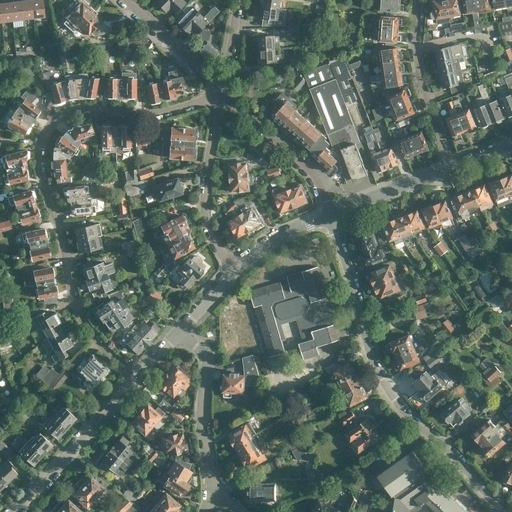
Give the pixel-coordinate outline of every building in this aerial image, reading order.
[(28,0),(21,1),(23,19),(34,17),(31,0),(28,0)] [(31,0),(34,17),(45,16),(42,0),(31,0)] [(158,0),(156,2),(165,11),(170,7),(176,13),(185,4),(181,0),(158,0)] [(400,5),(400,0),(381,0),(381,11),(400,12),(400,10),(403,10),(404,5),(400,5)] [(449,17),(445,0),(433,0),(436,11),(433,11),(432,13),(432,18),(434,19),(437,19),(449,17)] [(445,0),(449,17),(461,15),(458,0),(445,0)] [(478,12),(475,0),(463,0),(466,14),(478,12)] [(475,0),(478,12),(493,9),(491,0),(475,0)] [(491,0),(493,9),(507,6),(506,0),(491,0)] [(12,20),(23,19),(21,1),(10,2),(12,20)] [(0,3),(0,10),(2,21),(12,20),(10,2),(0,3)] [(77,27),(92,12),(83,3),(80,6),(76,2),(68,10),(72,14),(69,17),(75,23),(74,24),(77,27)] [(283,21),(285,8),(280,8),(270,7),(264,6),(262,18),(283,21)] [(178,23),(187,32),(191,27),(198,34),(207,25),(200,18),(202,16),(193,7),(178,23)] [(207,15),(212,19),(217,15),(212,10),(207,15)] [(92,12),(77,27),(81,31),(83,30),(88,35),(91,33),(94,36),(110,32),(112,31),(101,21),(102,21),(92,12)] [(478,12),(473,13),(475,27),(481,26),(478,12)] [(380,29),(399,30),(399,24),(402,25),(402,19),(399,19),(399,17),(381,16),(380,29)] [(505,35),(511,34),(511,20),(510,21),(504,22),(500,23),(505,35)] [(451,32),(450,25),(450,22),(443,23),(445,33),(451,32)] [(450,25),(451,32),(466,30),(465,23),(450,25)] [(499,23),(475,28),(477,34),(500,30),(499,23)] [(196,52),(209,65),(212,67),(216,64),(213,61),(220,54),(207,42),(210,39),(211,28),(208,25),(197,37),(204,44),(196,52)] [(399,30),(380,29),(380,30),(373,30),(373,25),(366,25),(366,34),(380,35),(379,41),(398,42),(398,41),(401,41),(401,35),(398,35),(399,30)] [(305,45),(319,47),(321,33),(307,31),(305,45)] [(259,37),(260,50),(275,49),(276,49),(276,43),(280,42),(280,37),(275,36),(259,37)] [(140,38),(128,40),(129,46),(141,44),(140,43),(140,38)] [(439,62),(464,57),(464,56),(461,44),(436,49),(439,62)] [(263,50),(260,50),(260,63),(284,61),(284,55),(281,55),(280,48),(276,49),(275,49),(263,50)] [(381,63),(400,60),(399,59),(403,58),(402,53),(399,53),(398,48),(379,50),(381,63)] [(510,64),(511,63),(511,54),(510,48),(502,52),(506,62),(509,61),(510,64)] [(99,51),(101,62),(101,65),(111,63),(109,50),(99,51)] [(301,57),(289,59),(290,66),(303,64),(301,57)] [(330,63),(355,127),(366,123),(349,79),(353,78),(345,57),(330,63)] [(464,57),(439,62),(442,75),(462,70),(460,62),(464,61),(464,57)] [(383,75),(401,72),(401,71),(404,70),(403,65),(400,65),(400,60),(381,63),(383,75)] [(35,63),(19,68),(22,79),(38,74),(35,63)] [(355,127),(330,63),(305,72),(310,85),(312,92),(334,149),(335,152),(335,151),(341,149),(353,181),(369,175),(356,143),(361,141),(355,127)] [(482,85),(483,85),(497,79),(503,76),(511,72),(511,69),(510,65),(480,77),(482,85)] [(66,84),(66,80),(54,84),(50,71),(44,73),(43,69),(41,70),(47,89),(52,88),(53,91),(48,93),(51,104),(56,102),(58,103),(64,101),(65,100),(64,98),(68,98),(68,99),(68,94),(66,84)] [(462,70),(442,75),(445,88),(459,84),(459,83),(465,82),(462,71),(462,70)] [(169,81),(161,83),(164,98),(173,97),(172,93),(182,92),(180,83),(182,82),(181,77),(178,78),(177,71),(170,72),(171,79),(169,79),(169,81)] [(401,72),(383,75),(385,87),(403,85),(403,83),(406,82),(405,77),(402,77),(401,72)] [(511,72),(503,76),(505,80),(506,80),(507,85),(509,90),(511,96),(511,72)] [(68,94),(68,99),(70,100),(77,99),(78,98),(78,97),(81,96),(81,95),(81,93),(82,79),(81,74),(65,76),(66,80),(66,84),(68,94)] [(81,95),(81,96),(84,96),(85,97),(86,98),(93,98),(94,96),(98,79),(88,78),(87,74),(81,74),(82,79),(81,93),(81,95)] [(134,98),(136,97),(135,79),(135,74),(121,74),(121,79),(122,97),(125,97),(127,98),(134,98)] [(306,81),(301,76),(292,86),(298,91),(306,81)] [(502,87),(507,85),(506,80),(505,80),(503,76),(497,79),(499,84),(500,84),(502,87)] [(465,82),(468,88),(479,83),(477,77),(465,82)] [(122,97),(121,79),(107,79),(108,97),(110,99),(116,98),(118,97),(122,97)] [(164,100),(164,98),(161,83),(147,85),(150,104),(152,105),(158,104),(159,102),(159,101),(164,100)] [(307,97),(312,92),(310,85),(303,93),(307,97)] [(482,85),(478,87),(482,96),(492,122),(496,121),(497,122),(502,121),(502,118),(504,118),(497,101),(491,103),(486,88),(485,89),(483,85),(482,85)] [(20,96),(25,100),(16,111),(31,121),(33,118),(36,117),(40,112),(40,110),(30,102),(35,96),(26,89),(20,96)] [(392,109),(410,101),(408,96),(411,95),(409,90),(406,91),(405,89),(387,97),(390,103),(383,106),(379,108),(382,114),(385,112),(392,110),(392,109)] [(511,96),(509,90),(504,92),(506,97),(501,100),(507,116),(510,117),(511,116),(511,96)] [(283,125),(296,110),(299,107),(283,93),(277,99),(283,105),(273,117),(283,125)] [(482,96),(476,99),(480,108),(474,110),(481,127),(482,127),(484,128),(487,126),(488,124),(492,122),(482,96)] [(452,97),(447,99),(451,110),(450,110),(452,116),(447,118),(454,136),(456,141),(463,139),(461,133),(465,132),(453,101),(452,97)] [(453,101),(465,132),(470,130),(471,133),(476,131),(475,128),(476,127),(469,109),(464,112),(459,99),(453,101)] [(392,109),(392,110),(397,120),(415,113),(414,112),(417,110),(415,105),(412,106),(410,101),(392,109)] [(377,122),(384,119),(382,114),(379,108),(372,111),(377,122)] [(292,133),(305,118),(296,110),(283,125),(292,133)] [(31,121),(16,111),(8,125),(25,134),(26,133),(29,126),(29,124),(31,121)] [(407,127),(419,122),(416,115),(404,120),(406,125),(407,127)] [(301,141),(314,126),(305,118),(292,133),(301,141)] [(76,146),(77,147),(80,144),(78,138),(92,133),(90,124),(81,127),(80,126),(79,125),(72,127),(71,129),(68,130),(62,137),(76,146)] [(116,153),(115,126),(103,125),(102,127),(102,150),(109,150),(109,153),(116,153)] [(128,126),(115,126),(116,153),(122,153),(122,150),(130,150),(130,128),(128,126)] [(310,149),(323,134),(314,126),(301,141),(310,149)] [(163,135),(162,142),(195,144),(195,141),(197,139),(198,131),(196,129),(172,128),(171,135),(163,135)] [(379,128),(373,130),(378,141),(388,167),(399,163),(392,147),(387,149),(379,128)] [(373,130),(369,131),(370,135),(372,140),(370,140),(368,143),(372,154),(371,155),(378,171),(388,167),(378,141),(373,130)] [(422,132),(411,136),(417,154),(423,152),(424,155),(429,153),(428,149),(429,149),(422,132)] [(326,148),(328,149),(332,145),(327,141),(328,139),(325,136),(323,134),(310,149),(314,152),(311,155),(316,159),(326,148)] [(411,136),(399,141),(406,158),(407,158),(408,161),(414,159),(412,156),(417,154),(411,136)] [(76,146),(62,137),(61,137),(59,137),(55,142),(56,144),(57,145),(54,149),(66,157),(68,158),(72,153),(75,155),(79,150),(76,147),(77,147),(76,146)] [(146,148),(146,140),(135,140),(135,148),(146,148)] [(194,159),(196,157),(197,150),(195,148),(195,144),(162,142),(162,149),(162,157),(194,159)] [(331,152),(328,149),(326,148),(316,159),(332,173),(335,173),(338,169),(338,167),(334,164),(338,160),(334,158),(336,155),(335,152),(334,149),(331,152)] [(56,179),(66,178),(64,159),(66,157),(54,149),(54,157),(54,160),(52,162),(53,169),(54,170),(55,169),(56,179)] [(9,169),(24,165),(26,164),(25,160),(26,160),(27,158),(27,151),(26,150),(6,155),(6,156),(3,157),(2,158),(3,163),(5,164),(8,163),(9,169)] [(274,162),(265,154),(260,161),(269,168),(274,162)] [(230,178),(248,176),(247,162),(229,164),(230,178)] [(24,165),(9,169),(6,170),(7,176),(4,177),(5,184),(9,183),(27,179),(28,177),(27,169),(25,169),(24,165)] [(149,166),(136,170),(139,179),(152,175),(149,166)] [(98,174),(91,168),(91,167),(89,167),(86,170),(86,172),(87,172),(88,172),(97,180),(99,181),(98,174)] [(123,185),(136,181),(135,168),(120,172),(123,185)] [(86,180),(97,180),(88,172),(87,172),(81,179),(81,181),(86,181),(86,180)] [(511,174),(507,177),(506,176),(503,177),(502,179),(501,179),(508,196),(511,194),(511,174)] [(248,176),(230,178),(231,191),(249,190),(248,176)] [(123,187),(126,194),(126,197),(139,193),(137,189),(144,187),(144,186),(154,183),(153,177),(142,180),(142,179),(136,181),(123,185),(123,186),(123,187)] [(160,200),(182,193),(177,178),(148,187),(151,194),(153,193),(155,200),(159,199),(160,200)] [(500,180),(499,179),(496,180),(495,182),(490,184),(496,199),(499,207),(510,203),(508,196),(501,179),(500,180)] [(71,201),(91,198),(90,192),(88,192),(87,185),(64,188),(63,188),(63,189),(63,190),(65,196),(67,197),(68,200),(69,201),(71,201)] [(285,185),(273,190),(275,195),(281,212),(294,207),(287,190),(285,185)] [(287,190),(294,207),(307,202),(301,185),(287,190)] [(492,206),(484,186),(479,188),(478,187),(475,188),(475,190),(473,190),(481,210),(492,206)] [(17,209),(36,203),(33,192),(31,190),(13,196),(9,197),(8,199),(10,205),(12,206),(16,204),(17,209)] [(473,190),(462,194),(470,215),(481,210),(473,190)] [(470,215),(462,194),(460,195),(459,194),(457,195),(456,197),(451,199),(459,220),(470,216),(470,215)] [(91,198),(71,201),(71,204),(70,206),(72,213),(74,215),(95,212),(94,206),(97,205),(96,198),(91,199),(91,198)] [(434,205),(441,222),(452,218),(445,201),(440,203),(439,202),(436,203),(436,205),(434,205)] [(234,202),(230,204),(225,211),(229,214),(234,209),(237,207),(234,202)] [(36,203),(17,209),(21,222),(25,221),(27,226),(39,223),(38,217),(39,217),(40,215),(36,203)] [(441,224),(441,222),(434,205),(433,206),(432,205),(429,206),(429,207),(423,210),(430,228),(441,224)] [(265,206),(260,209),(264,215),(268,213),(265,206)] [(240,215),(250,230),(262,223),(252,207),(240,215)] [(406,215),(413,232),(424,228),(417,211),(411,213),(410,212),(408,213),(407,215),(406,215)] [(121,214),(116,214),(117,222),(130,220),(129,213),(121,214)] [(166,242),(188,231),(189,230),(185,223),(185,222),(186,220),(184,215),(181,215),(175,219),(172,214),(165,218),(167,223),(158,227),(163,236),(160,237),(164,243),(166,242)] [(250,230),(240,215),(228,222),(238,237),(250,230)] [(406,215),(395,220),(401,237),(403,241),(408,239),(410,243),(416,240),(413,232),(406,215)] [(136,233),(147,227),(143,220),(133,226),(136,233)] [(401,237),(395,220),(393,220),(392,220),(389,221),(389,222),(383,224),(390,241),(394,239),(396,244),(403,241),(401,237)] [(97,236),(100,236),(101,235),(99,223),(75,228),(78,240),(97,236)] [(7,224),(0,225),(0,232),(8,231),(7,224)] [(465,234),(470,242),(474,239),(464,224),(463,224),(460,227),(465,234)] [(29,246),(48,242),(45,230),(44,228),(26,232),(29,246)] [(364,252),(379,247),(374,234),(371,235),(369,229),(366,231),(366,229),(359,232),(360,233),(356,234),(364,252)] [(188,231),(166,242),(167,244),(160,248),(166,261),(173,257),(174,257),(179,254),(180,255),(187,251),(186,250),(193,246),(190,240),(192,239),(188,231)] [(470,242),(465,234),(458,239),(471,259),(478,255),(470,242)] [(80,252),(99,248),(102,248),(100,236),(97,236),(78,240),(80,252)] [(381,246),(381,247),(387,244),(384,236),(378,238),(381,246)] [(48,242),(29,246),(33,259),(50,255),(51,253),(48,242)] [(134,249),(133,242),(121,244),(123,251),(127,250),(134,249)] [(438,244),(444,253),(448,250),(441,242),(438,244)] [(0,251),(0,253),(9,251),(7,243),(0,244),(0,251)] [(441,256),(444,253),(438,244),(434,247),(437,252),(441,256)] [(379,247),(364,252),(363,253),(368,265),(386,258),(381,247),(381,246),(379,247)] [(134,249),(127,250),(129,256),(133,255),(135,264),(141,263),(138,248),(134,249)] [(405,254),(400,258),(406,266),(411,263),(405,254)] [(180,264),(179,265),(178,264),(170,272),(188,287),(196,277),(197,277),(199,276),(203,272),(203,270),(203,269),(206,266),(202,263),(202,259),(198,256),(195,257),(192,260),(191,260),(190,262),(189,261),(184,267),(180,264)] [(173,260),(161,271),(157,275),(162,280),(170,272),(178,264),(173,260)] [(52,267),(47,268),(45,262),(26,266),(27,272),(34,270),(37,284),(56,280),(53,269),(52,267)] [(88,280),(110,272),(114,270),(112,263),(103,266),(102,263),(92,266),(91,262),(83,264),(85,269),(84,269),(88,280)] [(374,285),(395,277),(390,265),(369,273),(374,285)] [(340,339),(318,266),(287,275),(289,283),(282,285),(281,281),(250,291),(265,341),(270,357),(286,352),(283,341),(286,340),(282,325),(297,320),(304,342),(300,343),(305,360),(320,356),(317,346),(340,339)] [(409,270),(405,273),(413,283),(416,280),(409,270)] [(110,272),(88,280),(86,280),(89,289),(91,288),(92,291),(96,290),(97,293),(111,288),(108,282),(113,280),(110,272)] [(439,289),(447,282),(442,275),(440,277),(436,272),(429,277),(439,289)] [(503,272),(495,276),(501,287),(509,282),(503,272)] [(400,275),(395,277),(374,285),(379,297),(389,293),(391,299),(407,293),(400,275)] [(37,284),(26,286),(28,294),(38,292),(40,298),(57,295),(58,292),(56,280),(37,284)] [(479,299),(486,295),(479,284),(472,288),(479,299)] [(123,308),(126,306),(127,305),(126,303),(123,298),(122,298),(125,296),(123,293),(124,293),(122,289),(108,294),(111,300),(104,305),(103,303),(95,307),(98,311),(97,311),(102,319),(102,318),(104,321),(123,308)] [(153,306),(155,304),(162,297),(155,290),(146,299),(153,306)] [(490,299),(487,302),(490,306),(492,304),(495,308),(504,300),(499,293),(496,296),(495,295),(491,299),(490,299)] [(8,295),(0,296),(1,304),(9,303),(8,295)] [(425,295),(416,298),(418,304),(427,300),(425,295)] [(25,301),(13,304),(15,314),(28,311),(25,301)] [(430,308),(428,303),(414,308),(418,320),(427,316),(425,310),(430,308)] [(123,308),(104,321),(109,328),(110,327),(113,332),(117,328),(118,329),(121,327),(125,333),(127,331),(129,333),(132,329),(136,324),(135,325),(131,319),(134,317),(126,306),(123,308)] [(48,338),(63,330),(59,324),(62,322),(57,313),(48,318),(45,312),(32,319),(35,324),(39,322),(48,338)] [(444,330),(451,325),(447,320),(440,325),(444,330)] [(132,329),(149,344),(152,340),(151,340),(161,329),(155,323),(151,327),(144,321),(139,327),(136,324),(132,329)] [(511,333),(501,321),(497,325),(510,340),(511,338),(511,333)] [(451,325),(444,330),(448,335),(455,329),(451,325)] [(146,348),(149,344),(132,329),(129,333),(127,331),(125,333),(118,341),(124,346),(127,343),(133,348),(133,349),(133,351),(136,354),(137,354),(138,352),(139,353),(145,347),(146,348)] [(66,337),(63,330),(48,338),(53,349),(49,351),(54,362),(67,356),(64,350),(74,345),(69,336),(66,337)] [(396,356),(415,348),(426,343),(424,338),(413,343),(409,335),(390,342),(391,343),(387,345),(389,353),(394,351),(396,356)] [(466,343),(470,348),(475,343),(471,338),(466,343)] [(415,348),(396,356),(398,361),(394,363),(397,370),(401,368),(401,369),(420,361),(415,348)] [(433,366),(446,356),(442,351),(429,361),(433,366)] [(259,373),(260,376),(260,377),(265,375),(262,363),(259,353),(253,355),(257,367),(259,373)] [(104,376),(110,369),(93,354),(87,361),(85,358),(76,368),(79,370),(78,371),(87,379),(84,383),(90,388),(93,385),(94,386),(101,379),(102,380),(105,377),(104,376)] [(224,391),(224,396),(232,397),(232,392),(244,393),(245,384),(250,384),(251,377),(254,378),(260,376),(257,367),(256,367),(252,355),(240,359),(243,370),(246,370),(245,375),(239,375),(239,373),(231,372),(231,375),(225,374),(224,383),(221,385),(221,388),(223,390),(223,391),(224,391)] [(262,363),(265,375),(272,373),(268,361),(262,363)] [(339,383),(356,375),(351,363),(341,368),(338,361),(326,367),(329,374),(333,372),(336,378),(334,379),(336,384),(339,383)] [(486,363),(484,361),(479,365),(484,369),(488,365),(486,363)] [(181,369),(177,365),(175,368),(174,367),(168,374),(165,372),(162,376),(164,378),(159,384),(156,388),(162,392),(164,389),(173,396),(187,378),(179,371),(181,369)] [(491,369),(497,376),(501,373),(495,366),(491,369)] [(58,374),(51,368),(41,380),(48,386),(58,374)] [(493,379),(497,376),(491,369),(487,373),(493,379)] [(48,386),(54,391),(55,392),(67,378),(61,372),(58,375),(48,386)] [(424,402),(447,383),(438,372),(433,375),(431,377),(427,372),(415,382),(423,391),(422,392),(419,395),(424,402)] [(344,395),(362,386),(362,382),(359,376),(356,375),(339,383),(344,395)] [(338,398),(343,409),(367,397),(362,386),(344,395),(338,398)] [(48,397),(56,404),(61,398),(55,392),(54,391),(48,397)] [(172,407),(168,404),(163,399),(159,404),(168,412),(172,408),(175,410),(181,415),(185,410),(175,403),(172,407)] [(467,405),(462,399),(459,402),(458,401),(452,406),(447,406),(443,409),(443,414),(454,426),(459,422),(461,424),(463,422),(461,419),(472,410),(467,405)] [(18,406),(28,416),(33,411),(23,401),(18,406)] [(492,405),(488,401),(481,407),(485,412),(492,405)] [(153,426),(158,430),(163,424),(158,420),(164,414),(157,408),(155,410),(148,404),(145,407),(142,407),(139,410),(139,413),(153,426)] [(64,405),(54,415),(67,428),(77,418),(64,405)] [(24,421),(28,416),(18,406),(14,411),(24,421)] [(493,406),(488,410),(492,415),(496,410),(493,406)] [(283,410),(286,415),(293,411),(290,407),(283,410)] [(184,418),(181,415),(175,410),(171,415),(180,422),(184,418)] [(361,424),(351,410),(341,417),(351,431),(346,434),(351,441),(352,440),(354,443),(353,444),(359,452),(372,444),(373,444),(376,444),(377,441),(378,441),(377,440),(381,437),(376,429),(376,428),(373,424),(372,425),(369,419),(361,424)] [(133,416),(133,419),(130,422),(145,435),(153,426),(139,413),(136,413),(133,416)] [(288,422),(294,418),(291,413),(285,417),(288,422)] [(67,428),(54,415),(45,426),(58,438),(67,428)] [(298,429),(304,427),(300,417),(294,420),(298,429)] [(482,445),(507,423),(503,419),(495,426),(490,419),(471,435),(471,439),(474,442),(477,442),(478,441),(482,445)] [(234,447),(252,437),(256,434),(257,434),(250,422),(228,435),(231,439),(230,440),(234,447)] [(511,428),(507,423),(482,445),(485,449),(482,452),(486,457),(490,454),(490,455),(505,442),(500,436),(503,433),(507,430),(511,435),(511,428)] [(30,443),(43,455),(53,444),(39,432),(30,443)] [(168,437),(163,438),(166,451),(171,451),(171,454),(180,452),(180,449),(185,448),(183,439),(182,434),(177,435),(177,434),(168,436),(168,437)] [(241,458),(266,443),(263,438),(260,440),(256,434),(252,437),(234,447),(234,448),(235,447),(242,457),(241,458)] [(109,450),(128,466),(134,458),(130,455),(132,451),(126,446),(129,442),(122,437),(119,441),(118,440),(109,450)] [(302,446),(304,448),(310,445),(305,437),(299,440),(302,446)] [(25,438),(16,448),(33,465),(43,455),(30,443),(25,438)] [(151,448),(152,446),(155,442),(151,438),(146,444),(151,448)] [(302,445),(302,446),(299,440),(289,445),(292,450),(302,445)] [(266,443),(241,458),(245,466),(246,465),(249,469),(266,459),(263,453),(264,453),(261,447),(266,444),(266,443)] [(305,450),(304,448),(303,449),(301,446),(293,451),(298,460),(305,456),(308,461),(315,458),(310,447),(305,450)] [(125,470),(128,466),(109,450),(101,461),(102,462),(99,466),(106,471),(109,467),(116,473),(120,476),(125,470)] [(153,450),(146,458),(151,462),(158,455),(153,450)] [(393,511),(410,511),(411,508),(419,503),(421,506),(427,502),(437,511),(467,511),(468,511),(438,483),(437,484),(428,471),(413,450),(372,480),(378,488),(385,486),(393,496),(394,496),(396,498),(393,511)] [(8,459),(0,466),(0,470),(3,474),(1,476),(8,483),(18,474),(11,467),(13,464),(8,459)] [(168,473),(188,486),(189,485),(187,484),(191,479),(190,477),(187,475),(190,471),(175,462),(168,473)] [(511,462),(504,478),(505,479),(503,482),(509,485),(511,482),(511,462)] [(0,490),(8,483),(1,476),(3,474),(0,470),(0,490)] [(184,492),(188,486),(168,473),(165,471),(159,481),(179,494),(182,491),(184,492)] [(77,482),(95,498),(104,488),(90,476),(86,479),(83,476),(77,482)] [(349,487),(348,486),(342,477),(339,480),(345,490),(349,487)] [(95,498),(77,482),(72,487),(76,491),(72,495),(86,507),(95,498)] [(276,500),(276,483),(249,483),(249,500),(276,500)] [(144,491),(149,495),(153,491),(148,487),(144,491)] [(133,504),(138,497),(128,489),(122,496),(133,504)] [(146,499),(149,495),(144,491),(141,495),(146,499)] [(175,511),(181,505),(165,493),(157,502),(169,511),(175,511)] [(349,504),(345,511),(354,511),(359,503),(354,496),(350,504),(349,504)] [(61,500),(55,506),(62,511),(81,511),(68,499),(64,503),(61,500)] [(116,511),(123,511),(133,504),(127,499),(115,511),(116,511)] [(169,511),(157,502),(149,511),(169,511)] [(321,502),(316,511),(341,511),(342,511),(321,502)]
